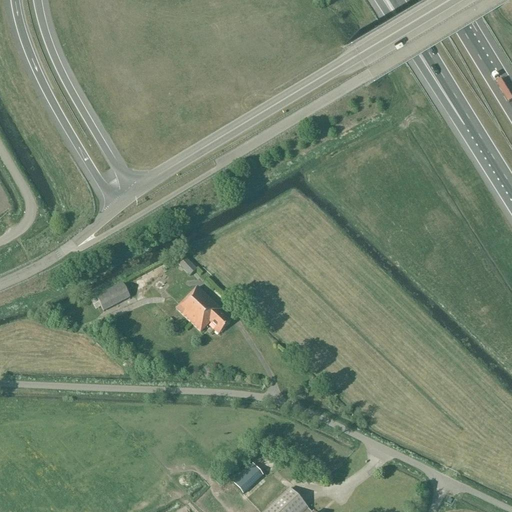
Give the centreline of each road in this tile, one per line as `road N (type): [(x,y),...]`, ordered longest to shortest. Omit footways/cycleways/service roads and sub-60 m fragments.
road 1 (unclassified): [(446,480),(272,400),(0,384)]
road 2 (secondary): [(133,194),(450,0)]
road 3 (motorway): [(15,0),(46,90),(116,208)]
road 4 (motorway): [(133,194),(66,83),(36,0)]
road 5 (motorway): [(382,0),(471,124)]
road 6 (motorway): [(395,0),(471,124)]
road 7 (motorway): [(511,109),(446,0)]
